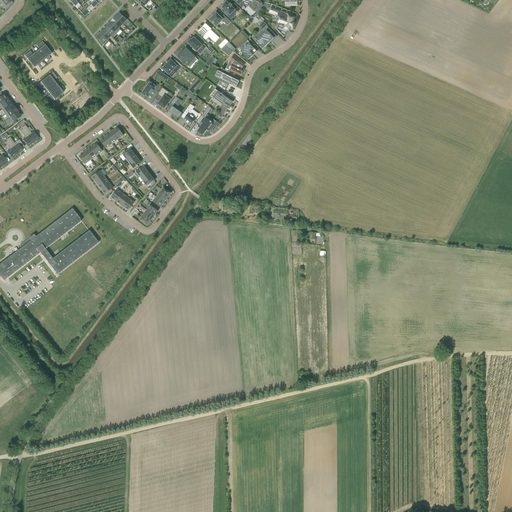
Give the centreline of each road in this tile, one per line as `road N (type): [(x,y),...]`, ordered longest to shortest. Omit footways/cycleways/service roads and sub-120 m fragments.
road 1 (unclassified): [(11,511),(16,465),(51,401),(351,0)]
road 2 (residential): [(66,154),(97,197),(144,231),(154,229),(176,187),(125,120),(113,118),(70,150)]
road 3 (residential): [(123,90),(192,139),(213,140),(240,110),(257,63),(297,35),(304,0)]
road 4 (residential): [(0,73),(47,141),(0,178)]
